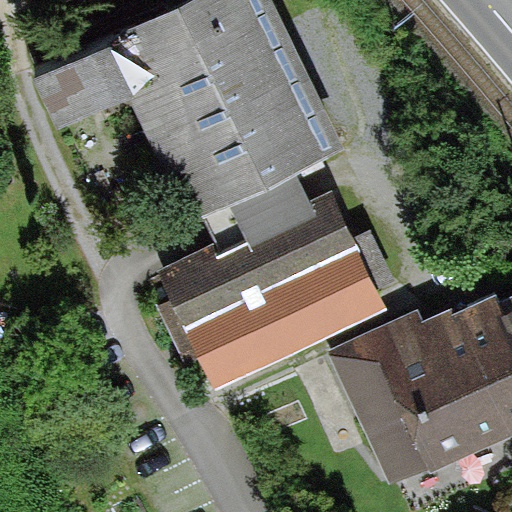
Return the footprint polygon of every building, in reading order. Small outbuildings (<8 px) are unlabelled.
[(320,143),(343,132),(278,0),(152,0),(111,20),(137,73),(127,78),(191,210),(203,204),(209,216),(305,170),(328,158),(320,143)] [(137,73),(111,20),(33,59),(59,111),(127,78),(137,73)] [(305,170),(209,216),(218,235),(314,189),(305,170)] [(309,339),(390,301),(333,180),(314,189),(218,235),(160,262),(218,386),(310,342),(309,339)] [(392,480),(511,424),(511,284),(500,290),(497,283),(454,303),(452,298),(424,311),(419,301),(329,343),(392,480)]
